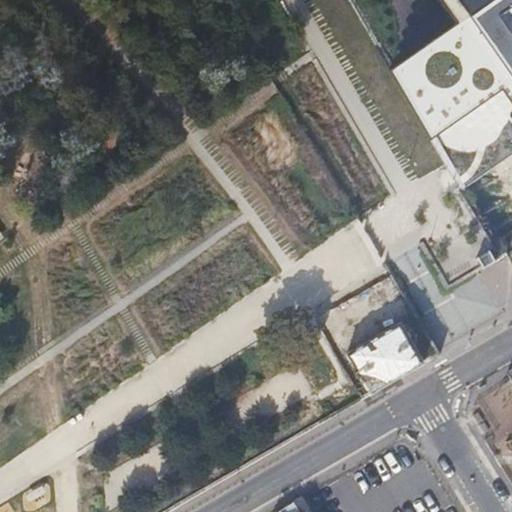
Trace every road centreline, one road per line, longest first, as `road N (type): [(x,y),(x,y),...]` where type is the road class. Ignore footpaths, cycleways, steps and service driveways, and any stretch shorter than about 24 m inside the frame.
road 1 (residential): [(410,400),(218,511)]
road 2 (residential): [(481,511),(410,400)]
